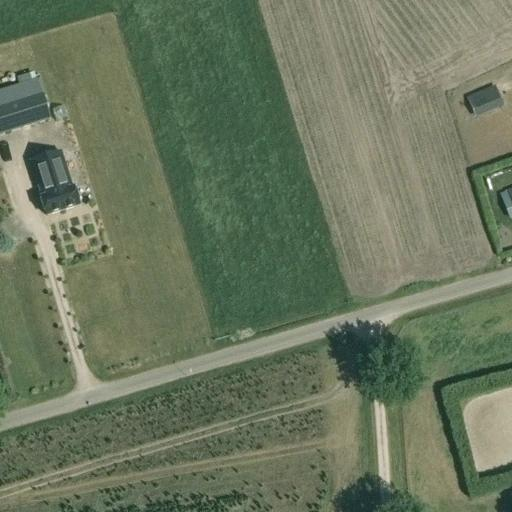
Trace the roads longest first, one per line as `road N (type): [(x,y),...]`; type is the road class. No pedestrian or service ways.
road 1 (unclassified): [(0,424),(511,274)]
road 2 (track): [(374,314),(385,511)]
